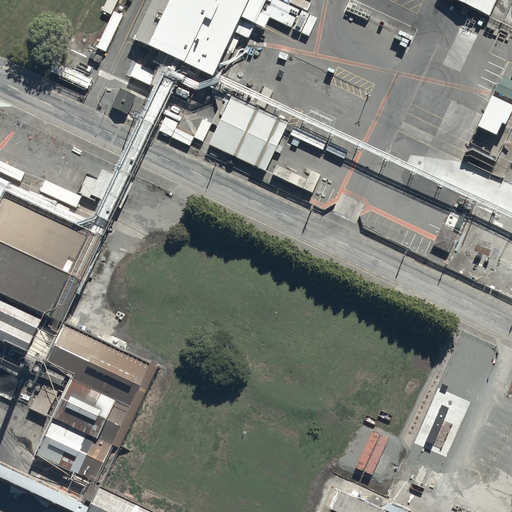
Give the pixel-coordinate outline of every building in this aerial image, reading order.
[(151,0),(137,31),(209,65),(238,6),(249,11),(254,0),(151,0)] [(511,100),(511,81),(502,76),(494,92),(511,100)] [(289,117),(231,89),(208,136),(266,164),(289,117)] [(121,90),(112,107),(127,115),(135,98),(121,90)] [(511,108),(491,98),(481,116),(504,126),(511,110),(511,108)] [(211,122),(202,118),(195,132),(204,136),(211,122)] [(0,287),(46,309),(87,225),(1,183),(9,168),(0,163),(0,287)] [(441,229),(433,246),(448,254),(457,236),(441,229)] [(36,308),(0,291),(0,330),(20,340),(36,308)] [(158,354),(59,307),(39,349),(68,363),(34,434),(93,463),(108,431),(119,436),(158,354)] [(17,368),(0,360),(0,378),(10,383),(17,368)] [(476,406),(459,446),(509,469),(511,461),(511,403),(502,399),(496,415),(476,406)] [(404,511),(339,481),(324,511),(404,511)]
